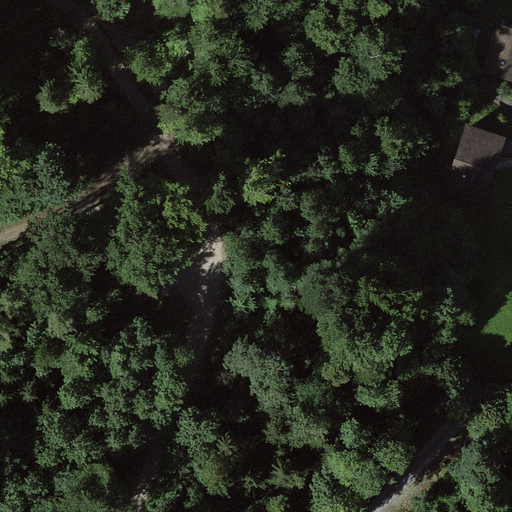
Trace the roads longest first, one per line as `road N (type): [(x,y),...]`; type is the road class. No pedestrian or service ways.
road 1 (track): [(162,143),(202,201),(213,269),(191,370),(132,511)]
road 2 (track): [(471,407),(366,511)]
